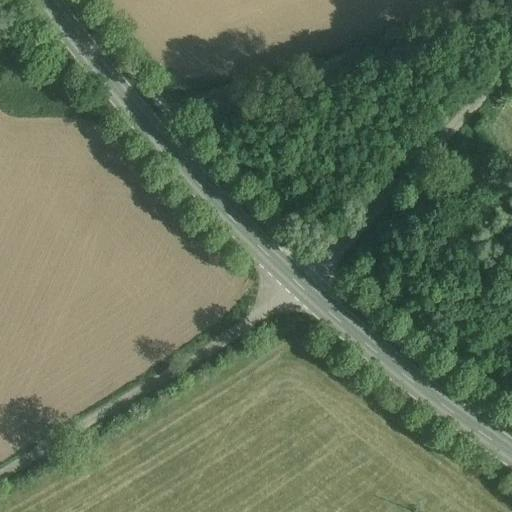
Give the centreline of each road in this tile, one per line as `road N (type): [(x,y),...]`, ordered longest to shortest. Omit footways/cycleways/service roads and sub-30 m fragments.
road 1 (tertiary): [(54,0),(177,155),(304,284)]
road 2 (unclassified): [(304,284),(239,334),(0,480)]
road 3 (track): [(511,64),(304,284)]
road 4 (tertiary): [(304,284),(376,354),(511,454)]
